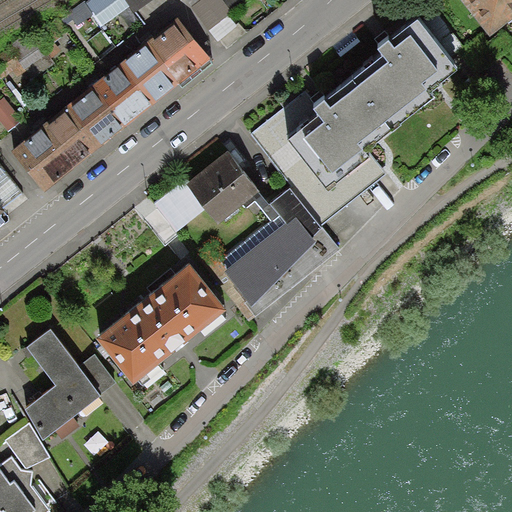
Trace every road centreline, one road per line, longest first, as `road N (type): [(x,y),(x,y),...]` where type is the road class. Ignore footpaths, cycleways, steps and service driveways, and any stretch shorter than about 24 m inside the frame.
road 1 (residential): [(511,102),(108,511)]
road 2 (tertiary): [(0,269),(334,0)]
